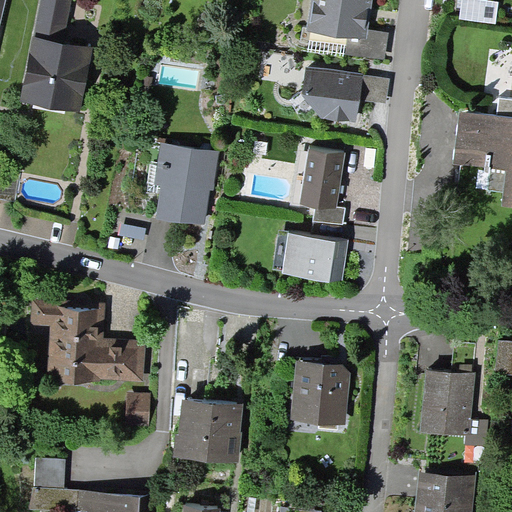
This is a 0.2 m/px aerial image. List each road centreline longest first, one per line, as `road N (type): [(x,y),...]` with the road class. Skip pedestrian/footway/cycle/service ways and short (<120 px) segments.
road 1 (residential): [(0,240),(220,298),(382,310)]
road 2 (residential): [(417,0),(382,310)]
road 3 (residential): [(382,310),(492,311),(511,303)]
